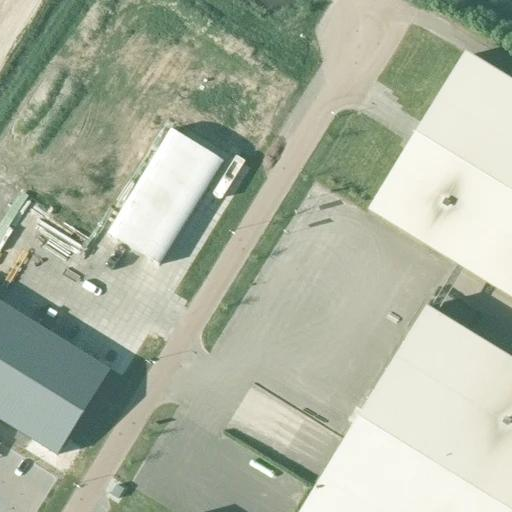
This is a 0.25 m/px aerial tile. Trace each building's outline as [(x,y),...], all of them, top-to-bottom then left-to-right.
[(511,88),(462,58),(368,212),(511,299),(511,88)] [(156,269),(220,165),(168,133),(104,237),(156,269)] [(0,303),(0,388),(38,327),(0,303)] [(511,511),(511,361),(426,308),(301,511),(511,511)] [(38,327),(0,388),(0,421),(57,457),(110,371),(38,327)]
